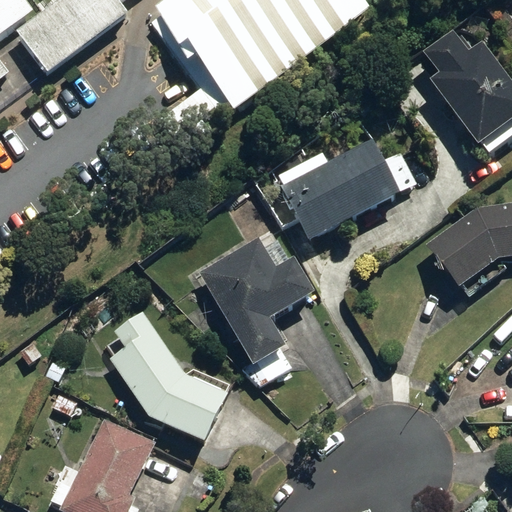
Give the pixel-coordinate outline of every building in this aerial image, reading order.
[(17,0),(0,0),(0,51),(36,24),(17,0)] [(91,0),(21,53),(51,93),(136,29),(113,0),(91,0)] [(371,0),(179,0),(149,23),(232,132),(385,17),(371,0)] [(511,102),(477,54),(472,58),(461,43),(453,49),(447,41),(416,63),(433,86),(425,92),(480,167),(511,144),(511,102)] [(397,159),(376,169),(367,152),(326,173),(319,161),(277,182),(283,195),(277,198),(304,250),(394,205),(392,201),(413,191),(397,159)] [(257,192),(242,200),(256,226),(270,218),(257,192)] [(455,298),(460,295),(466,305),(497,282),(490,273),(499,266),(511,264),(511,210),(475,216),(423,255),(455,298)] [(291,373),(267,332),(311,305),(289,268),(271,278),(254,249),(221,269),(196,284),(260,392),(291,373)] [(110,343),(119,357),(106,366),(145,424),(202,451),(223,405),(188,388),(152,335),(142,321),(110,343)] [(58,398),(50,414),(78,427),(85,411),(58,398)] [(47,511),(48,511),(132,511),(126,509),(152,454),(101,429),(70,494),(58,488),(47,511)]
